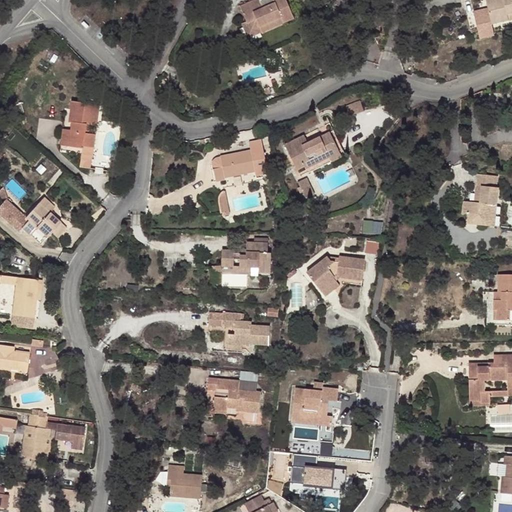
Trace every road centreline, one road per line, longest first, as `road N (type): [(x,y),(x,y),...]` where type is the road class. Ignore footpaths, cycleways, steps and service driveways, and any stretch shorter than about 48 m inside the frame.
road 1 (residential): [(149,114),(135,190),(68,288),(105,422),(96,511)]
road 2 (residential): [(149,114),(191,137),(275,115),(344,76),(457,90),(511,64)]
road 3 (residential): [(370,511),(383,373)]
